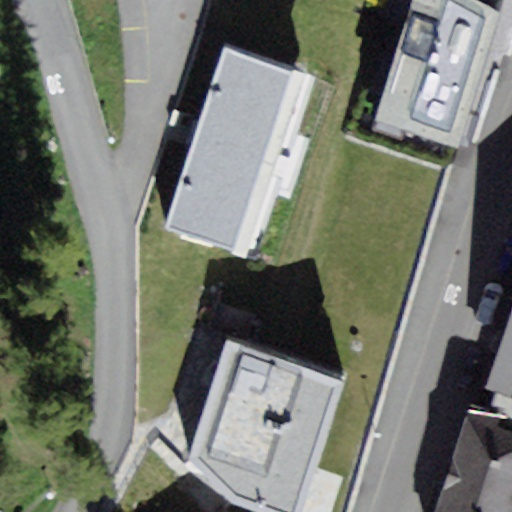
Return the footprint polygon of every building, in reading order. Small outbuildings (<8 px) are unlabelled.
[(497,0),(391,0),(361,110),(458,137),(497,0)] [(306,77),(225,51),(168,229),(248,255),(306,77)] [(511,270),(475,380),(511,392),(511,270)] [(209,343),(167,472),(304,511),(349,379),(209,343)] [(511,511),(511,392),(475,380),(430,511),(511,511)]
